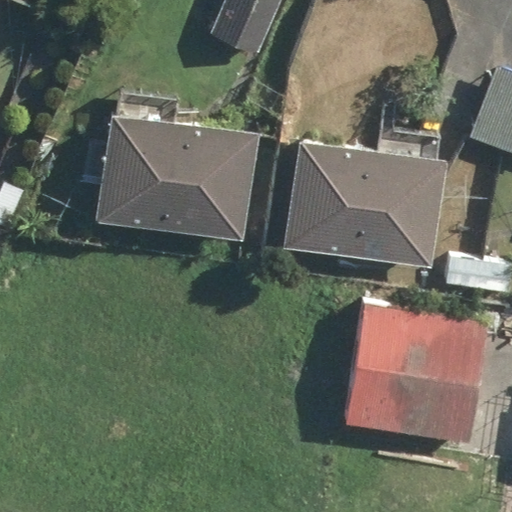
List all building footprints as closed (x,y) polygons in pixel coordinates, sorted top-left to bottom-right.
[(258,53),(280,0),(224,0),(211,33),(258,53)] [(511,59),(502,56),(474,127),(511,142),(511,59)] [(264,121),(119,99),(102,210),(247,232),(264,121)] [(452,148),(304,126),(288,234),(436,256),(452,148)] [(511,288),(511,250),(451,248),(449,297),(511,301),(511,288)] [(493,312),(371,290),(349,414),(471,436),(493,312)]
